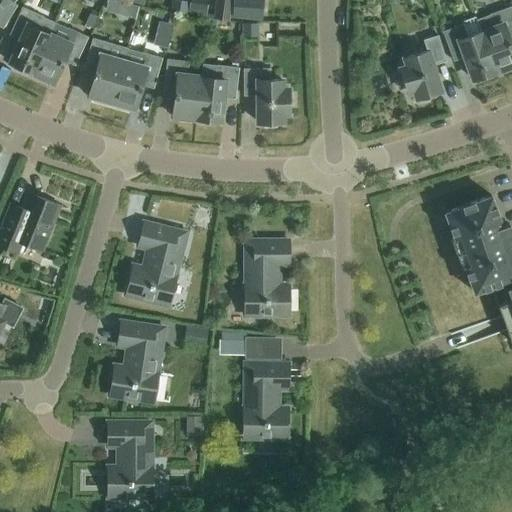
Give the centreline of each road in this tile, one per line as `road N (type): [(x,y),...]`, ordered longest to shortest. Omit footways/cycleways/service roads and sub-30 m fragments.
road 1 (residential): [(122,153),(56,377),(47,388),(0,389)]
road 2 (unclassified): [(412,355),(374,366),(350,353),(337,167)]
road 3 (track): [(293,511),(511,446)]
road 4 (residential): [(337,167),(227,167),(122,153)]
road 5 (residential): [(511,114),(337,167)]
road 6 (residential): [(337,167),(327,0)]
road 7 (residential): [(122,153),(0,108)]
